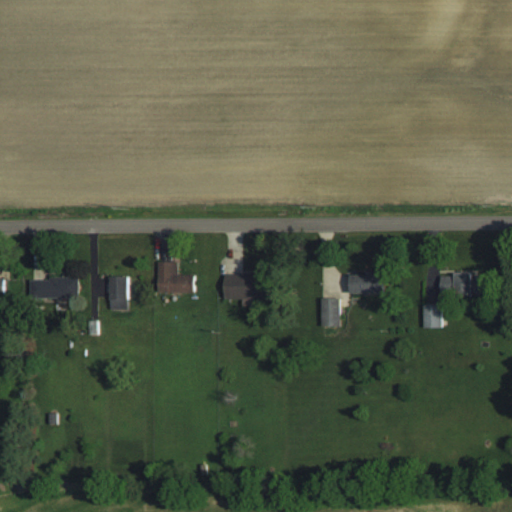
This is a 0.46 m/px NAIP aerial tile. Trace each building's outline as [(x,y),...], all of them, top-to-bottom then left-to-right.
[(161,292),(196,291),(196,274),(179,274),(179,260),(160,261),(161,292)] [(353,292),(387,292),(387,273),(354,272),(353,292)] [(444,274),(444,293),(487,292),(487,276),(477,276),(477,273),(444,274)] [(245,303),(274,303),(274,274),(227,274),(227,298),(245,298),(245,303)] [(112,276),(113,308),(131,307),(129,275),(112,276)] [(52,298),(81,297),(81,276),(32,278),(33,293),(52,292),(52,298)] [(342,297),(323,297),(323,325),(341,325),(342,297)] [(444,304),(426,304),(425,326),(444,326),(444,304)]
